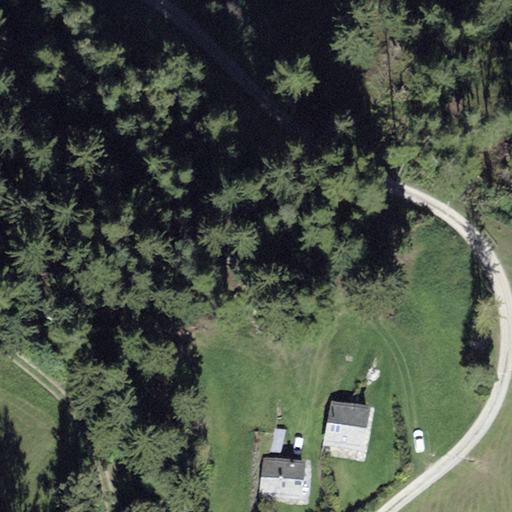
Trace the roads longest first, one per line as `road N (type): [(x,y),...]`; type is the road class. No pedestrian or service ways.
road 1 (track): [(122,0),(349,166),(464,225),(486,251),(505,309),(503,378),(458,453),(388,511)]
road 2 (track): [(108,511),(91,419),(36,358),(0,344)]
